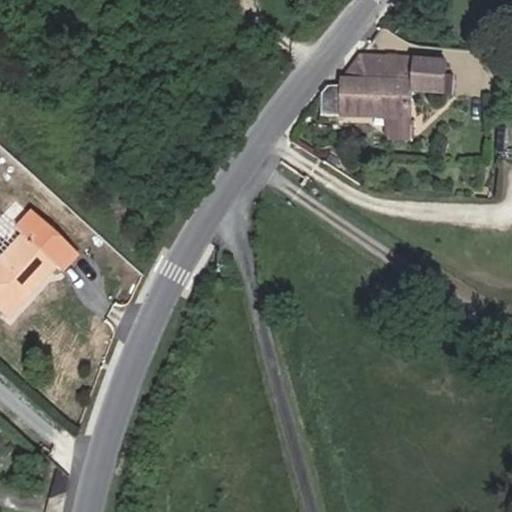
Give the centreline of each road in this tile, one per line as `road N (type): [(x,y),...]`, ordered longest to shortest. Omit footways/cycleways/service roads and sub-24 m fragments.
road 1 (residential): [(91,511),(121,405),(187,244),(252,139),(358,0)]
road 2 (unknown): [(511,329),(228,178)]
road 3 (unknown): [(252,139),(353,184),(421,198),(505,197),(511,189)]
